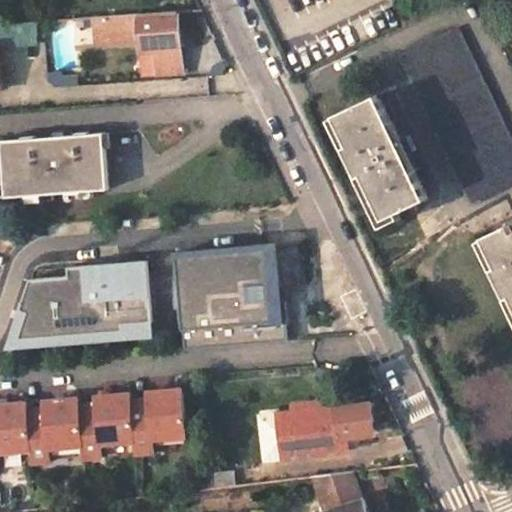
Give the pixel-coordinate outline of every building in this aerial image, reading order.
[(177,9),(140,12),(94,16),(95,42),(142,39),(143,51),(144,51),(156,50),(157,74),(183,72),(177,9)] [(511,188),(511,143),(457,31),(405,55),(476,206),(511,188)] [(395,124),(381,97),(338,117),(353,147),(346,150),(361,181),(367,178),(388,221),(432,200),(417,172),(423,168),(401,121),(395,124)] [(7,137),(13,194),(113,185),(109,128),(7,137)] [(511,225),(487,238),(502,267),(496,270),(511,300),(511,299),(511,225)] [(275,241),(266,242),(270,286),(280,285),(275,241)] [(266,242),(173,250),(182,347),(285,337),(280,285),(270,286),(266,242)] [(149,319),(143,257),(119,260),(119,269),(104,270),(103,261),(70,264),(71,273),(35,277),(28,277),(19,305),(28,308),(15,338),(120,329),(120,322),(149,319)] [(150,334),(149,319),(120,322),(120,329),(15,338),(16,346),(150,334)] [(151,442),(186,439),(182,385),(147,388),(148,403),(131,405),(134,445),(135,452),(135,455),(152,453),(151,442)] [(134,445),(131,405),(130,389),(96,392),(97,408),(77,409),(78,418),(80,432),(81,449),(82,450),(82,460),(101,457),(100,448),(134,445)] [(46,452),(81,449),(80,432),(78,418),(77,409),(76,394),(41,397),(42,412),(26,414),(27,431),(29,454),(30,463),(30,464),(47,463),(46,452)] [(0,456),(29,454),(27,431),(26,414),(24,398),(0,400),(0,456)] [(318,403),(294,406),(294,409),(276,411),(280,447),(372,436),(368,400),(318,406),(318,403)] [(321,511),(369,511),(364,498),(361,498),(350,468),(313,473),(327,510),(321,511)]
